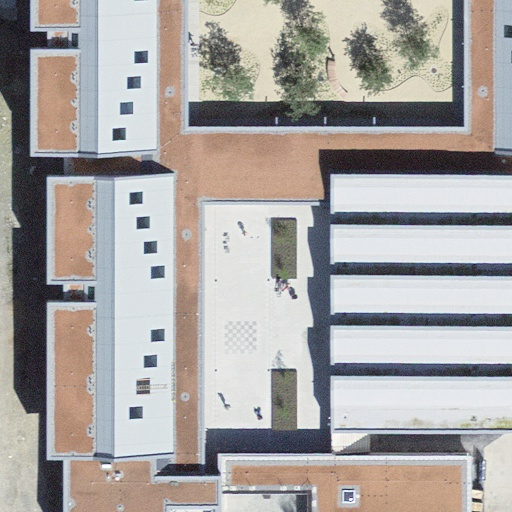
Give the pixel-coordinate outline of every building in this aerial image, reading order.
[(31,149),(65,150),(64,144),(171,144),(170,0),(31,0),(31,24),(48,24),(48,45),(31,45),(31,149)] [(485,150),(511,150),(511,0),(481,0),(482,150),(485,150)] [(187,144),(171,144),(64,144),(65,150),(65,172),(48,172),(48,277),(65,277),(65,297),(48,298),(48,452),(65,452),(64,511),(220,511),(220,470),(187,471),(187,144)] [(331,171),(331,427),(511,426),(511,150),(485,150),(484,170),(331,171)] [(224,442),(318,440),(317,405),(223,408),(224,442)] [(220,470),(220,511),(392,511),(418,472),(339,472),(339,452),(220,452),(220,470)]
